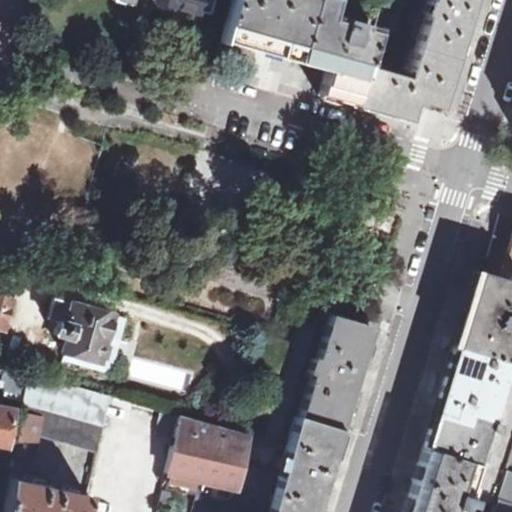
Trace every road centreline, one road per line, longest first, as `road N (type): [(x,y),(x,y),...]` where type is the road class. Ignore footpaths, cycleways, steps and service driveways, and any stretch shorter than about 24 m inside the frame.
road 1 (residential): [(357,511),(463,176)]
road 2 (residential): [(463,176),(415,154),(202,100)]
road 3 (residential): [(463,176),(511,16)]
